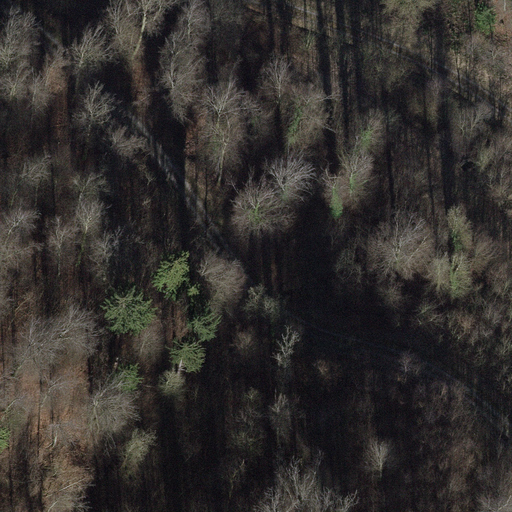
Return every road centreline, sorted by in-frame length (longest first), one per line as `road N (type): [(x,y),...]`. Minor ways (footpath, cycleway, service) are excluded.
road 1 (track): [(511,452),(447,382),(297,326),(245,272),(185,185),(11,0)]
road 2 (track): [(511,275),(441,172),(203,0)]
road 3 (track): [(511,121),(477,92),(248,0)]
